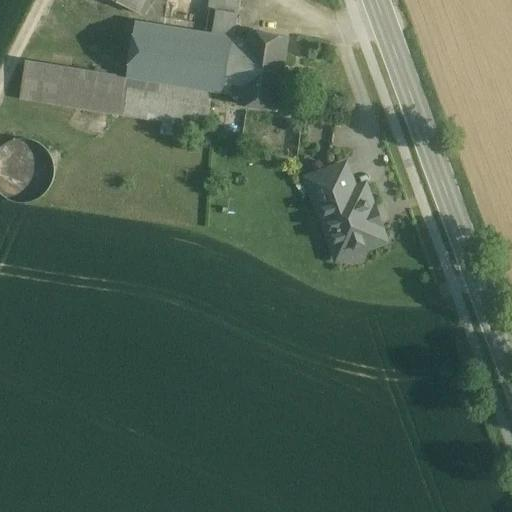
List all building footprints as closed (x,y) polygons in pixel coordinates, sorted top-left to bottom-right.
[(112,0),(143,15),(150,0),(112,0)] [(240,0),(209,0),(208,10),(216,11),(216,10),(238,14),(240,0)] [(238,14),(216,10),(216,11),(212,34),(234,38),(238,14)] [(212,34),(153,25),(153,20),(148,19),(147,24),(136,22),(127,77),(127,78),(211,92),(240,97),(250,41),(234,38),(212,34)] [(285,38),(254,33),(254,32),(251,32),(251,35),(250,41),(240,97),(240,102),(239,102),(239,105),(242,105),(274,110),(276,111),(277,108),(276,108),(287,41),(288,41),(288,38),(286,38),(285,38)] [(127,77),(27,61),(21,99),(120,116),(127,78),(127,77)] [(211,92),(127,78),(120,116),(205,130),(211,92)] [(52,183),(54,171),(51,158),(44,148),(34,141),(21,139),(9,142),(0,148),(0,194),(10,201),(22,203),(34,201),(45,193),(52,183)] [(345,166),(309,179),(318,205),(327,202),(326,201),(354,190),(345,166)] [(354,190),(326,201),(327,202),(318,205),(338,258),(347,255),(349,258),(365,252),(364,249),(385,241),(379,226),(381,226),(374,208),(373,208),(365,187),(354,190)]
